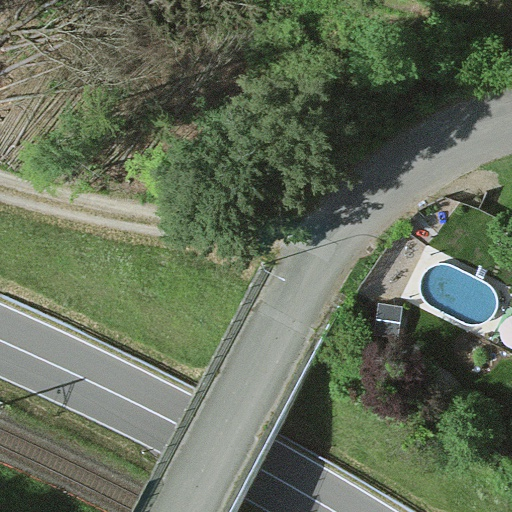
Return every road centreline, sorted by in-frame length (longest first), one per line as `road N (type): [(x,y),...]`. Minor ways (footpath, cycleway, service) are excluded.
road 1 (unclassified): [(511,121),(399,173),(328,249),(179,511)]
road 2 (secondary): [(333,511),(171,421),(0,340)]
road 3 (track): [(328,249),(276,231),(172,225),(0,187)]
road 4 (track): [(371,0),(427,12),(497,0)]
